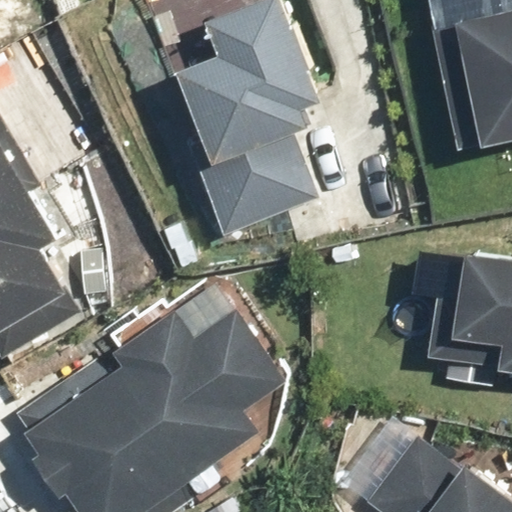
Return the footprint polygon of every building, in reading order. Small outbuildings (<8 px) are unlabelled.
[(295,20),(288,0),(251,0),(210,15),(222,50),(180,65),(205,132),(193,136),(227,231),(324,196),(314,169),(321,166),(307,127),(315,124),(308,106),(326,100),(315,68),(317,68),(299,18),(295,20)] [(511,5),(437,20),(460,142),(511,131),(511,5)] [(0,356),(85,309),(44,239),(61,229),(37,186),(43,183),(0,108),(0,356)] [(511,251),(472,245),(465,289),(445,286),(434,353),(511,365),(511,251)] [(102,358),(21,413),(44,448),(38,452),(64,491),(71,487),(88,511),(144,511),(265,430),(248,406),(288,379),(239,307),(199,334),(180,306),(119,347),(127,359),(110,370),(102,358)] [(392,511),(511,511),(511,487),(474,457),(467,466),(423,430),(371,495),(392,511)]
